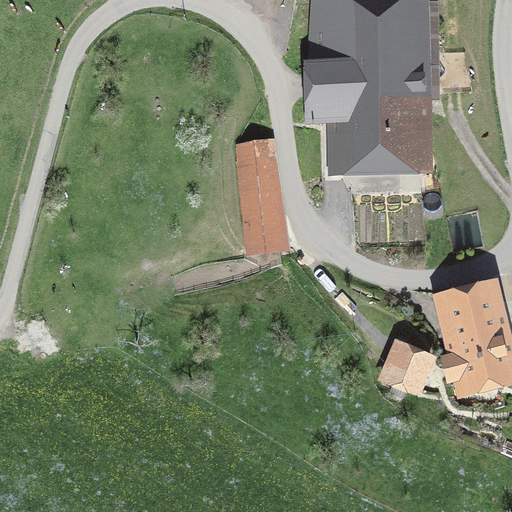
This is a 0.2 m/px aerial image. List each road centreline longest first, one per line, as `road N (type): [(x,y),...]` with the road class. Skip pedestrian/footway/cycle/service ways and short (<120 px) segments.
road 1 (unclassified): [(191,0),(228,17),(260,52),(300,210),(334,252),(402,279),(445,277),(511,253)]
road 2 (unclassified): [(0,311),(70,60),(89,29),(134,0)]
road 3 (unclassified): [(506,0),(503,66),(511,124)]
